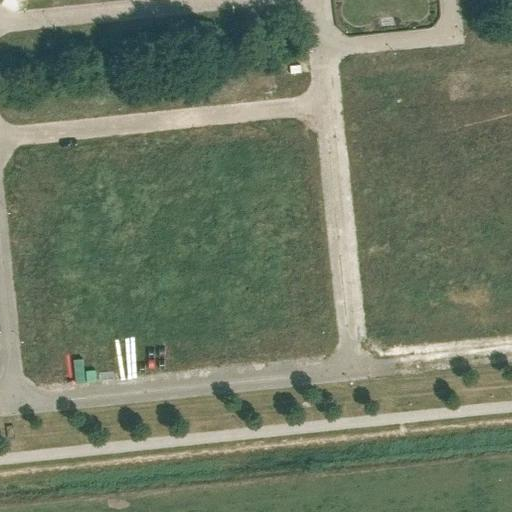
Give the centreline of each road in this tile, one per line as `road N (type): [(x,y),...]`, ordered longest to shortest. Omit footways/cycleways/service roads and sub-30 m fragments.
road 1 (residential): [(15,404),(352,372)]
road 2 (residential): [(0,139),(325,104)]
road 3 (residential): [(325,104),(352,372)]
road 4 (residential): [(0,23),(232,0)]
road 5 (residential): [(450,0),(453,36),(319,50)]
road 6 (residential): [(0,242),(15,404)]
